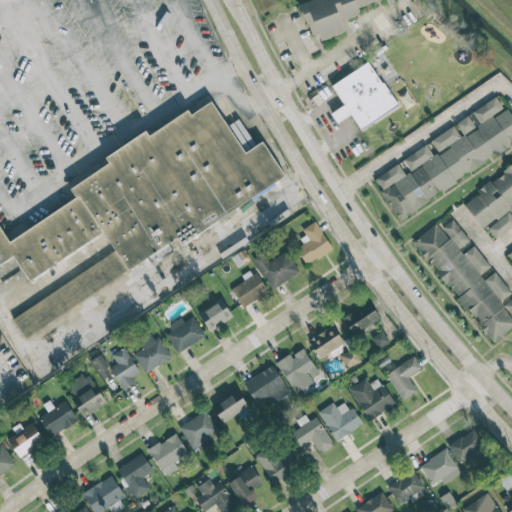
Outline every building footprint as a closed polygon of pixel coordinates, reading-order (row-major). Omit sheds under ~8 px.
[(302,0),(299,1),(310,36),(318,33),(320,41),(345,32),(341,21),(359,15),(356,8),(380,0),(385,0),(387,5),(394,3),(392,0),(302,0)] [(330,85),(342,106),(330,113),(336,123),(350,115),(359,130),(397,108),(369,62),(330,85)] [(398,220),(442,191),(441,190),(509,146),(507,144),(511,140),(511,116),(506,107),(503,110),(495,98),(454,124),(454,125),(430,140),(438,152),(447,146),(448,147),(433,157),(425,145),(399,162),(400,162),(374,179),(382,191),(381,193),(398,220)] [(0,227),(9,241),(76,197),(70,188),(109,160),(106,156),(147,128),(151,134),(189,107),(193,113),(210,100),(246,150),(265,139),(286,175),(181,244),(177,235),(24,338),(13,318),(118,250),(105,231),(30,280),(15,256),(0,265),(0,227)] [(511,164),(462,202),(482,229),(486,226),(495,239),(511,226),(511,212),(509,208),(511,205),(511,164)] [(413,240),(490,343),(511,327),(511,318),(511,317),(511,316),(511,294),(494,271),(483,280),(480,275),(490,267),(473,245),(472,246),(452,219),(440,228),(436,223),(413,240)] [(309,240),(295,249),(306,265),(332,249),(314,221),(302,229),(309,240)] [(299,274),(287,251),(267,261),(263,252),(254,257),(269,289),(299,274)] [(246,279),(230,289),(243,308),(268,292),(255,272),(245,279),(246,279)] [(197,313),(209,331),(232,317),(220,298),(197,313)] [(379,320),(371,303),(342,316),(350,333),(379,320)] [(163,327),(177,352),(204,337),(193,316),(183,322),(181,317),(163,327)] [(320,360),(344,343),(332,325),(307,341),(320,360)] [(389,341),(382,331),(370,338),(378,349),(389,341)] [(141,343),(143,347),(132,354),(145,374),(171,357),(156,334),(141,343)] [(139,373),(123,347),(111,355),(116,364),(108,369),(122,390),(134,383),(131,377),(139,373)] [(320,376),(303,348),(291,355),(290,353),(276,362),(294,392),(320,376)] [(339,354),(345,368),(360,362),(355,348),(339,354)] [(111,374),(99,355),(90,361),(102,380),(111,374)] [(385,375),(402,400),(416,391),(407,377),(421,368),(413,356),(385,375)] [(243,382),(256,404),(270,396),(273,402),(289,393),(272,365),(243,382)] [(105,403),(87,372),(67,384),(74,395),(70,398),(82,417),(105,403)] [(365,419),(393,407),(379,378),(368,383),(366,379),(350,387),(365,419)] [(222,423),(248,407),(236,389),(210,405),(222,423)] [(37,417),(50,438),(77,420),(64,400),(50,410),(49,409),(37,417)] [(345,401),(336,408),(332,402),(317,412),(337,441),(361,424),(345,401)] [(210,436),(218,431),(205,410),(178,428),(195,454),(214,441),(210,436)] [(289,434),(298,448),(310,440),(319,454),(334,445),(315,416),(289,434)] [(11,427),(15,434),(7,439),(18,458),(44,442),(31,422),(22,428),(19,423),(11,427)] [(447,445),(458,463),(484,447),(473,429),(447,445)] [(176,468),(173,462),(187,454),(175,433),(148,449),(163,476),(176,468)] [(0,475),(16,464),(0,443),(0,475)] [(255,456),(273,484),(299,467),(287,449),(279,454),(273,445),(255,456)] [(459,474),(447,450),(419,464),(429,485),(441,480),(442,483),(459,474)] [(142,478),(153,470),(141,453),(115,470),(134,499),(150,488),(142,478)] [(262,483),(250,466),(226,482),(243,506),(257,497),(252,489),(262,483)] [(411,502),(426,494),(412,470),(386,485),(397,504),(408,498),(411,502)] [(500,499),(507,511),(511,511),(511,477),(509,473),(499,480),(507,493),(500,499)] [(115,511),(124,507),(119,500),(124,496),(110,475),(81,493),(93,511),(101,511),(108,508),(110,511),(115,511)] [(202,511),(215,504),(219,511),(232,511),(238,508),(219,480),(213,485),(208,479),(196,487),(201,495),(194,499),(202,511)] [(389,511),(392,511),(382,492),(355,507),(357,511),(389,511)] [(486,511),(479,499),(462,509),(463,511),(499,511),(495,505),(486,511)]
